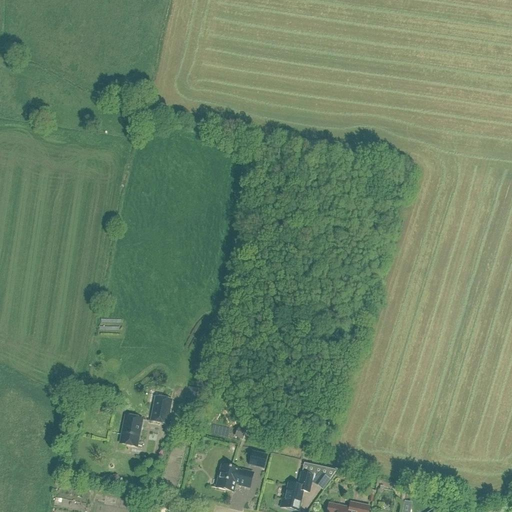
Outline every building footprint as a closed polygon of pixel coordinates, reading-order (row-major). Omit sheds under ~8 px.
[(189,399),(187,403),(200,407),(201,403),(204,405),(208,394),(189,387),(185,398),(189,399)] [(156,398),(154,411),(151,423),(167,426),(172,401),(156,398)] [(126,417),(120,444),(137,448),(142,421),(126,417)] [(266,456),(258,454),(252,453),(249,466),(255,468),(262,470),(266,456)] [(241,480),(239,486),(249,489),(253,475),(242,472),(242,474),(238,473),(238,471),(222,467),(217,489),(233,493),(235,485),(236,483),(235,483),(236,479),(241,480)] [(310,494),(313,477),(302,474),(299,487),(288,485),(285,499),(282,499),(280,508),(297,511),(298,511),(303,492),(310,494)]
